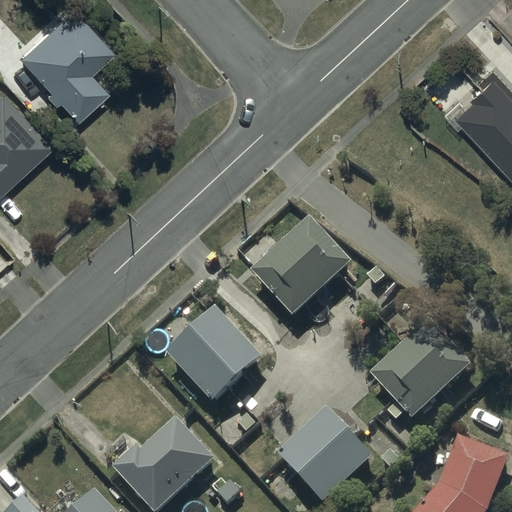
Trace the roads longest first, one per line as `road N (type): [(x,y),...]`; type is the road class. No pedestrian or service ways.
road 1 (residential): [(0,383),(285,114)]
road 2 (residential): [(285,114),(409,0)]
road 3 (residential): [(181,0),(285,114)]
